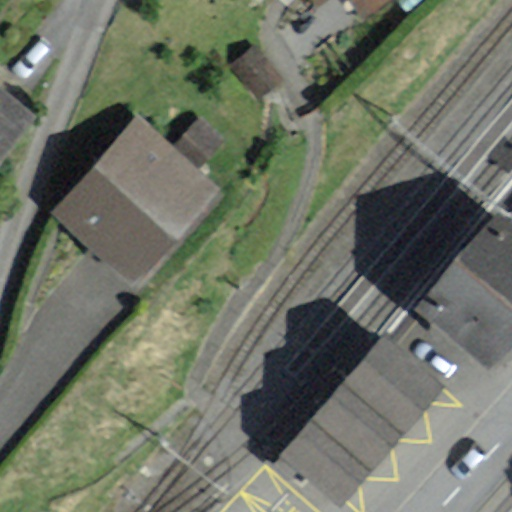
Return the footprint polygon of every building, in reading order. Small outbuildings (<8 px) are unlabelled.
[(394,0),(354,0),(370,19),(394,0)] [(0,153),(35,111),(0,81),(0,153)] [(222,185),(141,112),(54,208),(134,281),(222,185)] [(511,333),(511,223),(499,212),(425,301),(492,357),(511,333)] [(444,393),(385,340),(356,373),(284,453),(344,506),(444,393)]
